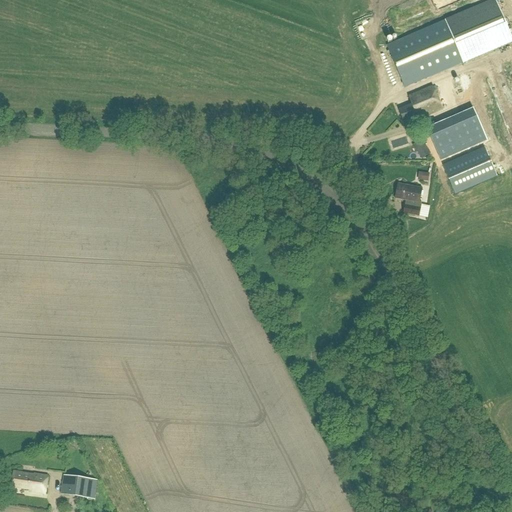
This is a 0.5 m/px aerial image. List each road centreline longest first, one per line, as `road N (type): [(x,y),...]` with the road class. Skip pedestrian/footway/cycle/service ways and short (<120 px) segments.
road 1 (tertiary): [(511,509),(373,244)]
road 2 (tertiary): [(238,145),(0,127)]
road 3 (unclassified): [(238,145),(346,152),(373,244)]
road 4 (tertiary): [(373,244),(354,214),(315,182),(238,145)]
